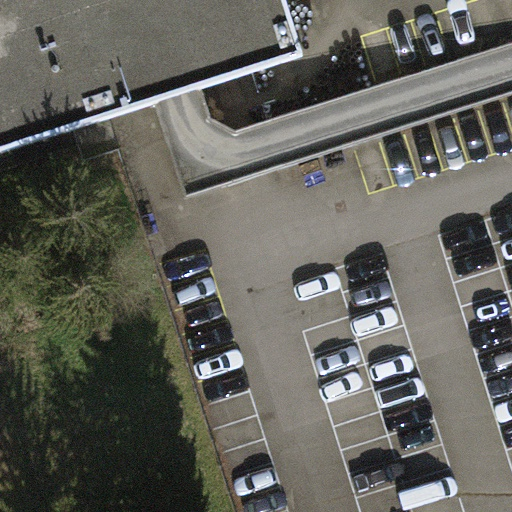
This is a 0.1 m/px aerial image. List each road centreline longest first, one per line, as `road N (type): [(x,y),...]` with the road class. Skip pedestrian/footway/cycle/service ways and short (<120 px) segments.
road 1 (unknown): [(399,211),(325,239),(275,284),(265,332),(327,511)]
road 2 (unknown): [(399,211),(488,511)]
road 3 (unknown): [(511,169),(399,211)]
